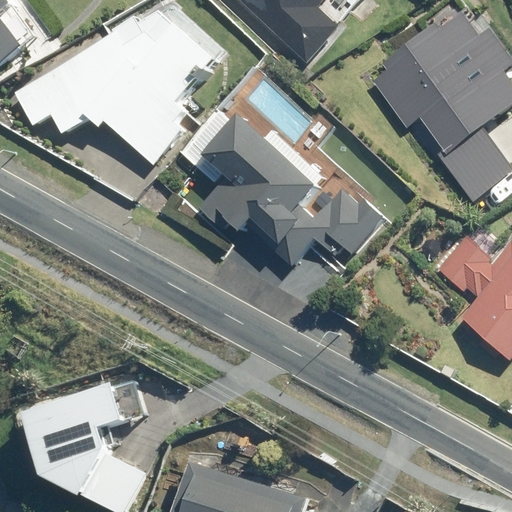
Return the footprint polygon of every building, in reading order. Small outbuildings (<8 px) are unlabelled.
[(0,0),(0,70),(28,51),(5,20),(18,10),(10,0),(0,0)] [(240,0),(310,65),(344,29),(324,10),(333,0),(240,0)] [(155,24),(25,96),(42,129),(62,119),(72,139),(100,121),(111,133),(119,127),(164,169),(200,134),(192,128),(202,118),(195,111),(207,99),(203,95),(224,74),(228,78),(237,69),(232,65),(238,59),(189,9),(160,30),(155,24)] [(324,118),(314,129),(325,140),(335,129),(324,118)] [(207,159),(229,180),(208,203),(243,235),(251,228),(296,268),(320,242),(338,258),(346,250),(355,258),(389,221),(368,202),(363,208),(345,192),(318,221),(305,209),(322,190),(244,120),(207,159)] [(511,261),(509,265),(504,260),(480,236),(447,270),(471,294),(475,290),(486,300),(492,294),(499,301),(478,322),(491,335),(481,344),(498,361),(509,350),(511,353),(511,261)] [(169,438),(174,436),(165,409),(156,412),(146,380),(39,415),(60,480),(67,478),(128,511),(139,511),(157,474),(151,472),(165,447),(169,438)] [(280,511),(288,487),(192,457),(174,511),(280,511)]
